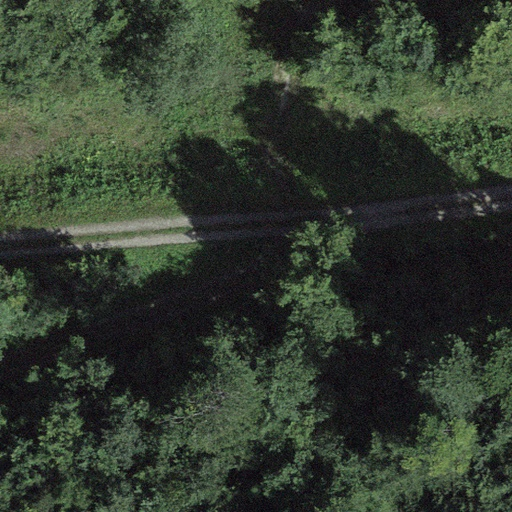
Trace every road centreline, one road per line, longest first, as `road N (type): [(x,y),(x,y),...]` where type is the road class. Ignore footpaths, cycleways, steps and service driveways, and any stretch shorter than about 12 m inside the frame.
road 1 (track): [(319,229),(320,281),(282,302),(71,374),(0,418)]
road 2 (track): [(267,125),(292,0)]
